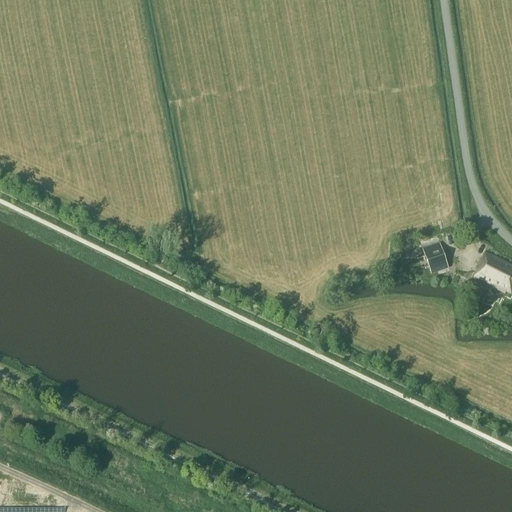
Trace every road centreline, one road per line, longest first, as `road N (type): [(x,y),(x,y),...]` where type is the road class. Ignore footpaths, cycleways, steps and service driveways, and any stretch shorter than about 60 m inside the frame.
road 1 (track): [(0,369),(293,511)]
road 2 (unclassified): [(511,240),(471,180),(443,0)]
